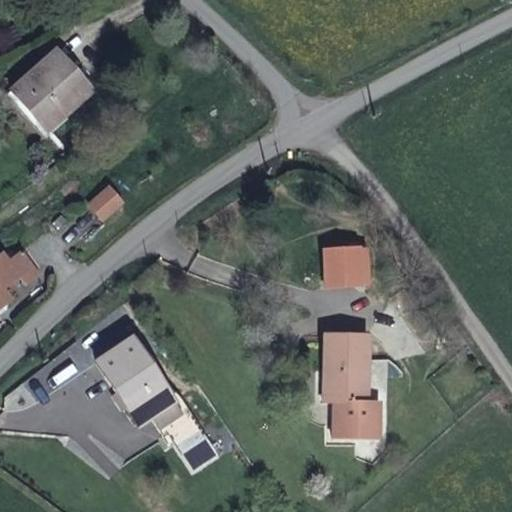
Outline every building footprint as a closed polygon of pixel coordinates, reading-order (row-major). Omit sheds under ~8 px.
[(56,52),(12,91),(48,131),(91,92),(56,52)] [(110,190),(91,207),(104,222),(123,205),(110,190)] [(358,249),(323,250),(324,288),(359,287),(358,249)] [(366,249),(358,249),(359,287),(366,287),(366,249)] [(2,255),(0,257),(0,309),(10,301),(2,290),(19,277),(26,285),(39,274),(23,252),(9,264),(2,255)] [(323,333),(323,358),(324,401),(334,401),(334,437),(357,437),(357,420),(366,420),(379,420),(379,401),(367,401),(366,333),(323,333)] [(152,417),(166,438),(195,417),(180,395),(172,401),(131,340),(97,363),(121,399),(128,409),(139,426),(152,417)] [(123,413),(128,409),(121,399),(115,403),(123,413)]
